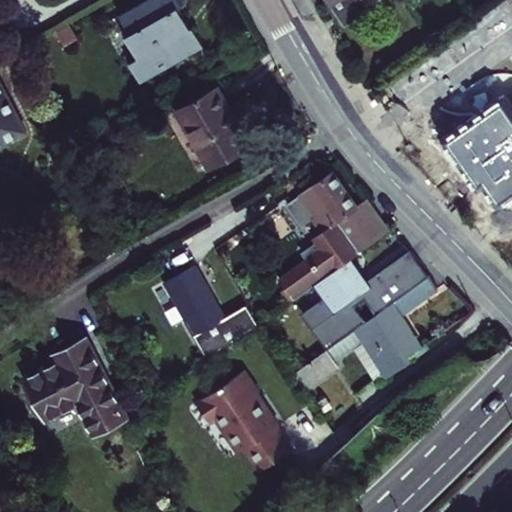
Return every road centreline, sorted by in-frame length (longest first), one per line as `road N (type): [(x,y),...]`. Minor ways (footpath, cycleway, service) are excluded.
road 1 (residential): [(0,328),(202,201),(347,126)]
road 2 (residential): [(347,126),(511,299)]
road 3 (residential): [(270,0),(347,126)]
road 4 (trunk): [(511,393),(418,488)]
